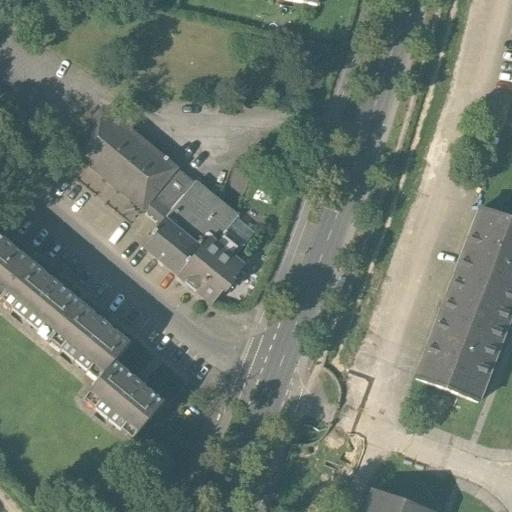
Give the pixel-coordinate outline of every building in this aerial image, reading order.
[(58,0),(31,0),(29,13),(55,18),(58,0)] [(181,171),(107,111),(72,154),(145,214),(148,209),(181,171)] [(166,224),(169,219),(198,185),(181,171),(148,209),(166,224)] [(199,183),(198,185),(169,219),(205,248),(214,238),(219,243),(238,220),(241,217),(199,183)] [(511,222),(480,211),(415,380),(478,404),(511,313),(511,222)] [(144,250),(180,279),(205,248),(169,219),(166,224),(144,250)] [(257,235),(238,220),(219,243),(238,258),(257,235)] [(0,299),(6,305),(37,268),(0,237),(0,299)] [(214,238),(205,248),(180,279),(214,308),(248,267),(238,258),(219,243),(214,238)] [(6,305),(54,344),(84,308),(37,268),(6,305)] [(131,347),(84,308),(54,344),(100,383),(116,365),(131,347)] [(100,383),(85,402),(134,443),(165,406),(116,365),(100,383)] [(423,511),(373,493),(365,511),(423,511)]
